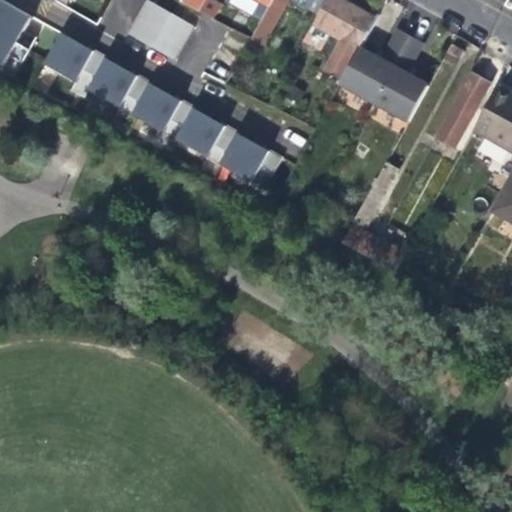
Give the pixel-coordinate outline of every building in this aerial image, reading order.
[(0,0),(0,75),(1,76),(9,62),(20,69),(35,44),(23,37),(24,35),(33,20),(0,0)] [(182,0),(181,3),(188,7),(197,12),(202,3),(203,0),(182,0)] [(273,0),(268,10),(249,42),(261,49),(289,1),(289,0),(273,0)] [(249,0),(268,10),(273,0),(249,0)] [(303,10),(309,0),(289,0),(289,1),(303,10)] [(341,84),(359,52),(375,21),(352,8),(350,12),(328,0),(326,0),(312,27),(342,44),(325,75),(341,84)] [(147,2),(128,36),(174,62),(193,28),(147,2)] [(218,12),(202,3),(197,12),(213,21),(218,12)] [(341,84),(340,86),(407,123),(426,89),(406,78),(422,46),(406,37),(397,32),(380,65),(359,52),(341,84)] [(72,42),(62,37),(55,50),(79,63),(85,50),(72,42)] [(450,47),(442,60),(453,66),(460,54),(450,47)] [(219,170),(220,168),(249,185),(250,183),(265,191),(283,160),(268,152),(267,154),(238,137),(239,135),(224,126),(223,129),(195,112),(196,110),(180,101),(178,104),(151,88),(152,85),(137,76),(136,79),(108,63),(109,60),(92,51),(91,53),(85,50),(79,63),(55,50),(45,67),(74,84),(68,94),(85,102),(90,93),(118,109),(114,117),(130,125),(133,118),(161,134),(158,139),(175,147),(177,143),(205,159),(204,162),(219,170)] [(480,82),(487,68),(493,60),(482,53),(469,76),(480,82)] [(494,72),(499,63),(493,60),(487,68),(494,72)] [(474,111),(482,116),(496,91),(489,87),(480,82),(469,76),(433,141),(451,152),(474,111)] [(511,100),(496,91),(482,116),(473,133),(511,155),(511,100)] [(511,175),(491,212),(511,224),(511,175)] [(375,180),(368,193),(380,200),(388,187),(375,180)] [(370,219),(380,200),(368,193),(339,245),(366,259),(376,243),(356,233),(365,217),(370,219)] [(403,256),(376,243),(366,259),(394,273),(403,256)]
